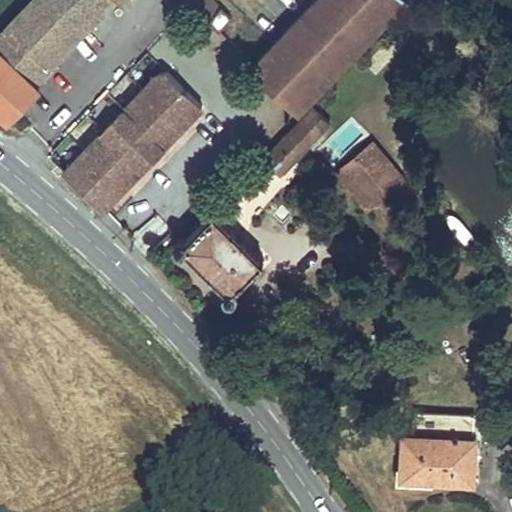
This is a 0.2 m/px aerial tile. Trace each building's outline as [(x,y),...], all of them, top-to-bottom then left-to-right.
[(30,0),(0,31),(0,109),(7,116),(39,83),(36,81),(114,0),(30,0)] [(233,18),(214,0),(197,0),(193,5),(220,31),(233,18)] [(405,0),(314,0),(252,62),(297,108),(376,29),(405,0)] [(384,37),(352,69),(368,84),(400,54),(402,56),(407,51),(402,46),(397,51),(384,37)] [(347,104),(368,84),(352,69),(326,94),(315,106),(331,122),(347,104)] [(167,72),(159,73),(64,171),(103,208),(202,106),(167,72)] [(331,122),(315,106),(266,156),(282,172),(331,122)] [(334,143),(345,152),(363,132),(353,122),(334,143)] [(373,142),(338,172),(368,207),(403,177),(373,142)] [(237,294),(235,290),(264,260),(214,211),(185,240),(183,239),(180,239),(178,240),(178,250),(185,249),(227,290),(228,299),(237,294)] [(136,241),(150,256),(174,232),(160,217),(136,241)] [(404,433),(402,475),(473,479),(476,437),(473,437),(474,414),(414,411),(413,433),(404,433)]
